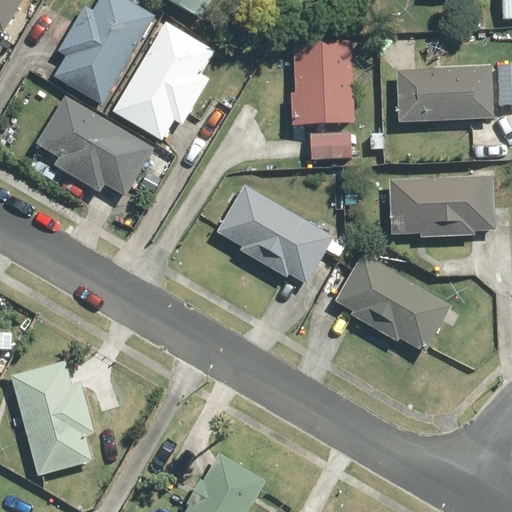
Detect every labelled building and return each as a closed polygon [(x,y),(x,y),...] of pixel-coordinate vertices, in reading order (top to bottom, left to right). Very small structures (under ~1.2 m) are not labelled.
[(0,0),(0,33),(5,36),(26,0),(0,0)] [(100,0),(55,77),(105,106),(156,19),(122,0),(100,0)] [(165,0),(204,23),(217,0),(165,0)] [(170,26),(116,116),(165,145),(219,55),(170,26)] [(294,46),(296,125),(361,123),(359,45),(294,46)] [(489,68),(399,72),(401,123),(491,119),(489,68)] [(511,68),(500,68),(500,108),(511,108),(511,68)] [(155,148),(66,97),(34,152),(123,204),(155,148)] [(355,129),(313,128),(312,162),(354,164),(355,129)] [(492,178),(390,181),(391,236),(493,233),(492,178)] [(248,185),(221,236),(310,283),(337,231),(248,185)] [(365,257),(340,302),(426,350),(451,305),(365,257)] [(36,473),(91,461),(69,365),(14,378),(36,473)] [(184,511),(247,511),(266,480),(219,453),(184,511)]
